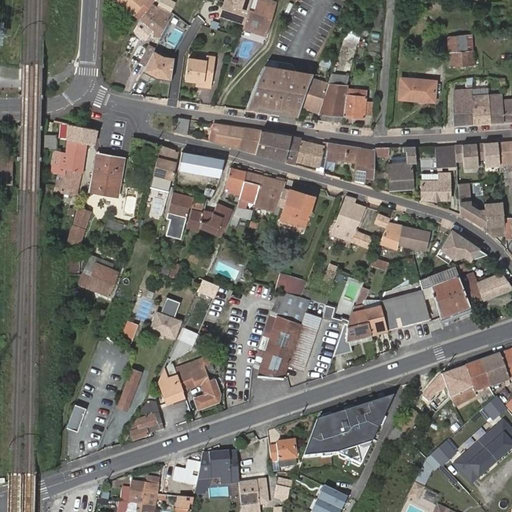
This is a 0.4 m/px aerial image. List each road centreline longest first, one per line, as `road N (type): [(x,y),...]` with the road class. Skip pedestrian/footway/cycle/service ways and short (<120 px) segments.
road 1 (secondary): [(511,328),(28,495)]
road 2 (residential): [(143,110),(150,131),(449,216),(511,266)]
road 3 (residential): [(381,141),(143,110)]
road 4 (unclassified): [(381,141),(393,0)]
road 5 (residential): [(511,132),(381,141)]
